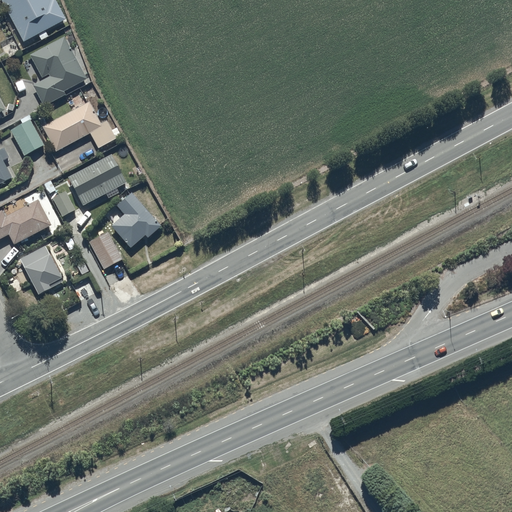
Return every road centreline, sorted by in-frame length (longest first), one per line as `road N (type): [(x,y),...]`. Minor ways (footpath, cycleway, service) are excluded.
road 1 (secondary): [(16,375),(511,111)]
road 2 (trunk): [(511,314),(72,511)]
